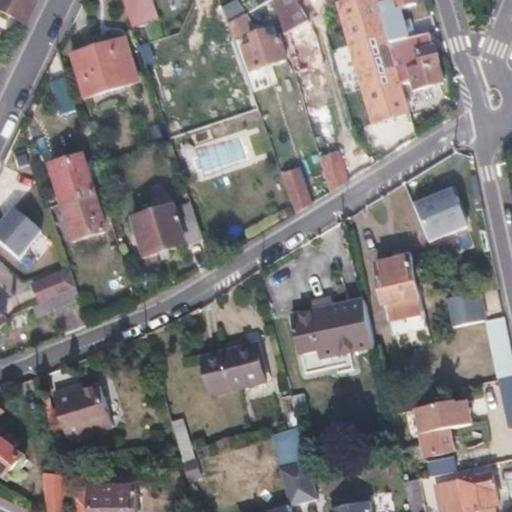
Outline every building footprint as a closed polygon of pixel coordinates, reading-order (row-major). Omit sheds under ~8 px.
[(0,0),(0,9),(27,24),(37,0),(0,0)] [(152,0),(122,0),(132,28),(159,20),(152,0)] [(274,0),(285,33),(308,18),(297,0),(274,0)] [(353,0),(340,4),(374,123),(396,116),(411,111),(402,83),(390,43),(377,0),(353,0)] [(377,0),(390,43),(414,38),(410,20),(403,22),(400,10),(419,4),(417,0),(377,0)] [(221,4),(209,9),(215,28),(228,23),(221,4)] [(260,17),(255,8),(246,13),(251,22),(260,17)] [(246,13),(228,23),(233,38),(253,26),(251,22),(246,13)] [(310,20),(314,27),(302,35),(306,49),(328,42),(320,17),(310,20)] [(310,20),(308,18),(285,33),(288,44),(302,35),(314,27),(310,20)] [(252,44),(243,47),(250,72),(287,60),(279,35),(268,38),(265,30),(250,35),(252,44)] [(435,46),(433,47),(430,34),(414,38),(390,43),(402,83),(412,80),(415,89),(444,81),(435,46)] [(123,37),(72,55),(86,97),(137,80),(123,37)] [(68,77),(52,82),(61,114),(77,109),(68,77)] [(411,111),(396,116),(402,138),(417,133),(411,111)] [(327,155),(321,157),(331,191),(347,181),(338,152),(327,155)] [(81,156),(51,166),(61,203),(93,194),(81,156)] [(299,169),(283,175),(297,212),(311,204),(299,169)] [(468,225),(452,188),(413,203),(428,240),(468,225)] [(93,194),(61,203),(73,241),(104,231),(93,194)] [(157,218),(134,226),(146,262),(205,242),(193,206),(174,213),(170,203),(168,201),(155,206),(154,209),(157,218)] [(41,223),(14,203),(0,222),(0,243),(17,255),(41,223)] [(413,255),(378,264),(389,319),(425,311),(413,255)] [(77,286),(69,263),(32,278),(41,301),(77,286)] [(80,298),(77,286),(41,301),(33,304),(37,315),(56,308),(80,298)] [(448,297),(454,325),(487,318),(482,290),(448,297)] [(84,308),(80,298),(56,308),(60,317),(84,308)] [(367,299),(294,315),(302,357),(321,353),(322,358),(377,346),(367,299)] [(89,322),(84,308),(60,317),(66,332),(89,322)] [(256,342),(204,356),(214,394),(266,379),(256,342)] [(511,375),(500,378),(509,425),(511,424),(511,375)] [(85,382),(75,385),(77,391),(87,388),(85,382)] [(75,385),(56,391),(70,438),(115,424),(103,384),(87,388),(77,391),(75,385)] [(454,399),(418,407),(428,455),(456,449),(451,427),(474,422),(469,398),(454,401),(454,399)] [(7,439),(0,448),(0,463),(12,474),(27,455),(7,439)] [(454,455),(429,461),(432,475),(457,469),(454,455)] [(310,459),(282,467),(293,506),(320,500),(319,496),(314,474),(310,459)] [(49,491),(51,499),(51,511),(70,511),(70,476),(69,472),(49,473),(49,491)] [(501,504),(494,472),(438,483),(443,511),(490,511),(489,507),(495,506),(501,504)] [(427,511),(420,477),(405,480),(412,511),(427,511)] [(96,487),(96,493),(96,511),(140,511),(139,486),(96,487)] [(96,511),(96,493),(77,494),(77,511),(96,511)] [(333,509),(333,511),(374,511),(372,500),(333,509)]
